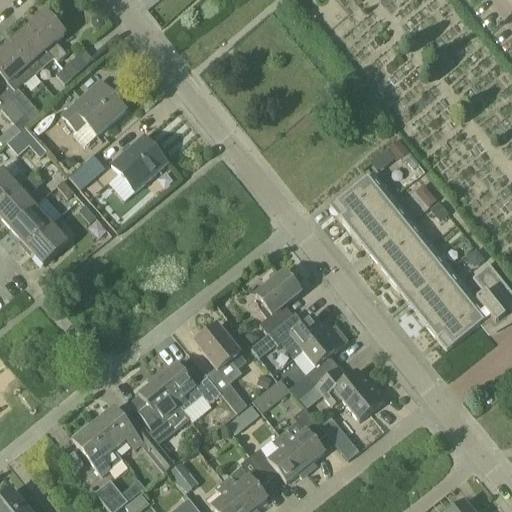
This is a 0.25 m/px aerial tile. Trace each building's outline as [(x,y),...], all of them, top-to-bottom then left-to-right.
[(47,17),(28,34),(46,55),(47,54),(58,65),(67,57),(56,46),(65,37),(47,17)] [(101,20),(96,19),(93,22),(92,26),(95,30),(99,30),(103,28),(103,23),(101,20)] [(28,34),(9,50),(35,80),(43,73),(35,65),(46,55),(28,34)] [(9,50),(0,58),(0,78),(2,81),(14,95),(18,92),(24,86),(25,88),(35,80),(9,50)] [(85,53),(63,73),(71,82),(93,63),(85,53)] [(71,82),(63,73),(57,78),(65,88),(71,82)] [(62,119),(77,135),(74,139),(85,151),(126,113),(108,93),(90,110),(82,101),(62,119)] [(21,96),(11,105),(31,128),(41,118),(21,96)] [(3,112),(1,113),(15,129),(0,142),(0,145),(5,151),(8,148),(26,132),(31,128),(11,105),(3,112)] [(26,132),(8,148),(18,160),(30,149),(41,161),(46,155),(35,144),(36,144),(26,132)] [(134,197),(167,168),(144,141),(111,170),(134,197)] [(400,143),(388,153),(398,165),(410,156),(400,143)] [(92,159),(68,180),(79,194),(104,173),(92,159)] [(67,160),(61,164),(68,173),(77,166),(73,161),(67,160)] [(0,209),(29,184),(21,175),(12,184),(3,174),(0,175),(0,209)] [(29,184),(0,209),(0,221),(10,233),(36,210),(27,201),(42,187),(35,179),(29,184)] [(336,206),(340,211),(345,217),(339,221),(350,235),(387,205),(368,180),(336,206)] [(68,202),(74,197),(64,185),(58,191),(68,202)] [(430,196),(422,203),(428,212),(437,205),(430,196)] [(45,202),(36,210),(10,233),(27,251),(52,229),(62,220),(45,202)] [(387,205),(350,235),(362,249),(367,245),(375,254),(407,229),(387,205)] [(439,207),(430,213),(439,225),(448,218),(439,207)] [(85,210),(80,214),(90,227),(97,222),(85,210)] [(52,229),(27,251),(44,270),(69,248),(52,229)] [(407,229),(375,254),(383,265),(378,269),(389,283),(426,253),(407,229)] [(426,253),(389,283),(400,297),(405,292),(414,303),(446,277),(426,253)] [(478,254),(468,262),(476,271),(485,264),(478,254)] [(485,296),(471,307),(484,325),(482,327),(489,336),(511,323),(511,295),(490,268),(473,281),(485,296)] [(256,298),(264,309),(260,313),(266,322),(260,328),(267,338),(293,317),(285,308),(302,295),(285,275),(256,298)] [(446,277),(414,303),(421,312),(416,317),(428,331),(465,301),(446,277)] [(465,301),(428,331),(438,344),(444,340),(452,351),(482,327),(484,325),(471,307),(465,301)] [(281,347),(294,363),(302,356),(330,333),(324,325),(319,329),(312,320),(303,327),(295,317),(269,338),(278,350),(281,347)] [(237,374),(246,368),(217,331),(195,349),(217,377),(230,366),(237,374)] [(335,339),(330,333),(302,356),(314,372),(343,349),(342,348),(346,345),(338,336),(335,339)] [(249,335),(244,339),(252,348),(261,341),(256,335),(249,335)] [(262,343),(250,353),(258,363),(270,353),(262,343)] [(163,375),(155,381),(183,416),(202,401),(209,409),(221,399),(196,368),(185,377),(178,369),(166,379),(163,375)] [(339,371),(315,391),(331,412),(340,404),(345,410),(373,387),(367,379),(362,383),(355,374),(348,381),(339,371)] [(261,377),(257,387),(268,391),(272,381),(261,377)] [(290,393),(298,403),(314,390),(305,380),(290,393)] [(140,402),(131,410),(134,414),(150,434),(148,437),(158,449),(180,432),(189,424),(183,416),(155,381),(148,387),(151,391),(139,400),(140,402)] [(277,387),(267,395),(277,407),(291,395),(281,383),(277,387)] [(373,387),(345,410),(359,427),(382,408),(375,398),(379,395),(373,387)] [(230,388),(219,396),(237,418),(248,410),(230,388)] [(296,427),(280,440),(308,476),(315,471),(312,466),(324,457),(316,447),(326,439),(320,431),(305,413),(293,422),(296,427)] [(113,414),(93,430),(114,456),(125,446),(133,456),(142,449),(113,414)] [(236,421),(227,428),(235,438),(241,434),(241,428),(236,421)] [(320,431),(326,439),(338,454),(347,446),(330,424),(320,431)] [(114,456),(93,430),(86,436),(83,433),(71,443),(74,446),(73,447),(101,481),(122,465),(114,456)] [(271,444),(249,462),(268,486),(277,478),(285,488),(297,478),(300,483),(308,476),(280,440),(272,446),(271,444)] [(175,470),(173,467),(165,457),(154,466),(164,479),(175,470)] [(230,480),(222,487),(242,511),(255,511),(266,503),(259,494),(268,486),(249,462),(240,469),(241,471),(248,480),(237,489),(230,480)] [(180,466),(169,475),(186,496),(197,487),(180,466)] [(111,484),(95,496),(107,511),(120,511),(128,505),(111,484)] [(138,484),(122,495),(127,503),(144,493),(138,484)] [(221,502),(209,511),(242,511),(222,487),(214,493),(221,502)] [(24,511),(11,495),(0,503),(0,511),(24,511)] [(196,511),(188,502),(174,511),(196,511)]
